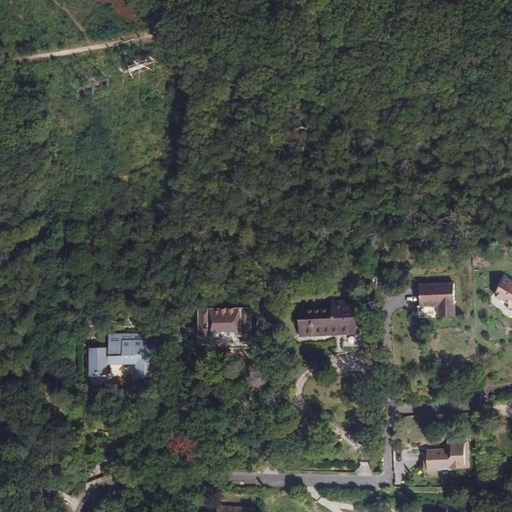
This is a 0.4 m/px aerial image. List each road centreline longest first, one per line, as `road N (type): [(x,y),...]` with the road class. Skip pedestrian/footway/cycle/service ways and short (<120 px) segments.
road 1 (track): [(0,60),(241,21),(511,48)]
road 2 (residential): [(389,488),(134,481),(103,487),(79,511)]
road 3 (residential): [(389,488),(394,416),(468,405)]
road 4 (residential): [(511,489),(389,488)]
